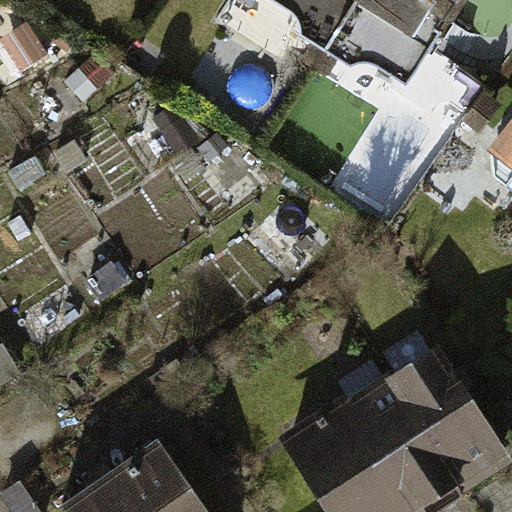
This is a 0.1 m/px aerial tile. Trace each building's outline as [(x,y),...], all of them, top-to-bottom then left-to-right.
[(268,0),(416,90),(471,0),(268,0)] [(511,127),(492,154),(511,169),(511,127)] [(288,458),(323,511),(444,511),(511,468),(439,359),(288,458)] [(0,367),(0,398),(27,383),(13,360),(0,367)] [(69,511),(199,511),(158,452),(69,511)] [(8,511),(33,511),(22,493),(3,504),(8,511)]
